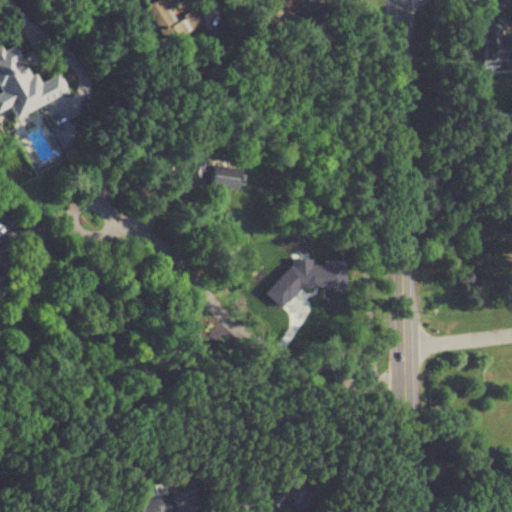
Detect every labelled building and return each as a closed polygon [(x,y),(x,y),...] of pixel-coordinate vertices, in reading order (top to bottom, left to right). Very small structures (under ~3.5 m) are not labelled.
[(149,0),(143,3),(160,42),(202,24),(195,6),(169,18),(165,7),(177,2),(176,0),(149,0)] [(471,50),(479,50),(479,63),(511,62),(511,30),(471,31),(471,50)] [(0,121),(63,94),(54,74),(31,83),(14,42),(0,47),(0,121)] [(231,189),(233,159),(207,157),(207,161),(187,160),(186,178),(203,179),(202,187),(231,189)] [(298,511),(298,480),(264,480),(264,511),(298,511)]
